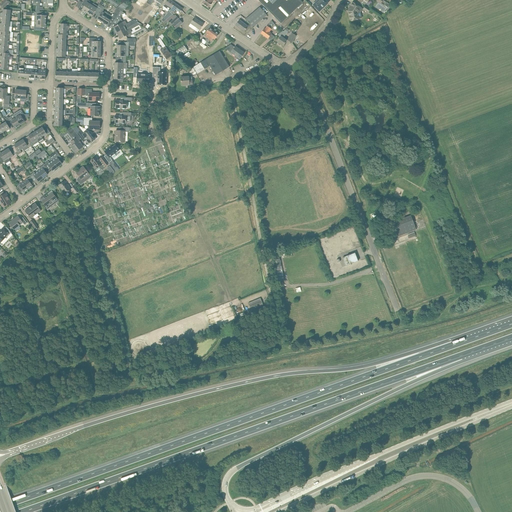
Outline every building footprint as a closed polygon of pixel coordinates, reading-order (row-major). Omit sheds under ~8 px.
[(84,6),(82,10),(85,12),(85,11),(87,13),(92,5),(89,4),(90,2),(88,0),(87,0),(84,0),(82,4),(84,6)] [(166,15),(164,17),(161,20),(164,22),(166,20),(173,14),(171,13),(170,11),(175,3),(170,0),(167,0),(163,6),(169,10),(167,12),(168,12),(166,15)] [(300,0),(258,0),(281,23),(303,2),(300,0)] [(318,0),(313,6),(319,12),(328,3),(324,0),(318,0)] [(92,5),(87,13),(89,14),(92,16),(94,12),(97,14),(100,8),(93,3),(92,5)] [(183,9),(175,3),(170,11),(171,13),(173,15),(176,10),(180,13),(181,12),(181,11),(183,9)] [(361,8),(357,5),(353,3),(348,11),(350,20),(358,18),(357,12),(358,11),(359,12),(361,8)] [(100,15),(97,20),(102,23),(108,13),(103,10),(105,8),(102,6),(100,8),(97,14),(100,15)] [(260,7),(246,19),(249,23),(251,25),(252,27),(253,27),(267,15),(260,7)] [(45,21),(45,19),(46,19),(46,15),(41,15),(41,12),(36,12),(34,12),(34,21),(45,21)] [(108,13),(102,23),(107,26),(108,24),(111,26),(114,20),(118,14),(115,12),(112,16),(110,15),(108,13)] [(167,22),(168,21),(171,25),(178,19),(175,15),(174,16),(173,14),(170,17),(166,20),(167,22)] [(137,22),(134,20),(126,24),(125,21),(123,22),(120,17),(117,22),(119,24),(113,27),(116,33),(125,28),(135,23),(137,22)] [(190,23),(195,26),(196,27),(194,30),(198,32),(199,29),(200,30),(203,24),(194,18),(190,23)] [(173,25),(175,29),(182,23),(179,20),(173,25)] [(244,31),(247,33),(253,28),(253,27),(252,27),(251,25),(250,26),(248,25),(248,26),(239,20),(235,26),(244,32),(244,31)] [(45,21),(34,21),(34,30),(40,30),(41,27),(46,27),(46,24),(45,24),(45,21)] [(264,29),(261,33),(268,38),(271,34),(269,32),(271,29),(274,24),(271,21),(265,30),(264,29)] [(125,28),(116,33),(120,39),(131,33),(129,30),(127,31),(125,28)] [(201,42),(204,44),(205,44),(214,31),(209,28),(206,32),(205,33),(207,34),(205,37),(207,38),(205,40),(203,39),(201,42)] [(283,31),(282,32),(278,35),(280,36),(277,42),(283,46),(287,41),(283,38),(289,30),(286,28),(285,30),(285,29),(284,31),(283,31)] [(213,39),(215,40),(218,34),(214,31),(205,44),(208,46),(209,43),(208,43),(210,40),(212,41),(213,39)] [(287,40),(291,43),(296,36),(292,33),(287,40)] [(158,37),(155,39),(162,47),(160,49),(167,58),(171,54),(158,37)] [(89,38),(89,47),(101,47),(101,41),(96,41),(96,38),(89,38)] [(117,45),(117,51),(129,51),(129,42),(127,42),(126,42),(124,42),(124,45),(117,45)] [(174,51),(178,58),(187,51),(183,45),(174,51)] [(235,47),(231,53),(240,59),(244,53),(235,47)] [(118,56),(118,60),(126,60),(126,56),(128,57),(129,51),(117,51),(117,56),(118,56)] [(213,55),(223,71),(229,67),(220,51),(213,55)] [(210,66),(215,75),(223,71),(213,55),(193,67),(197,74),(210,66)] [(115,63),(114,68),(123,68),(127,68),(127,63),(126,63),(126,60),(118,60),(118,63),(115,63)] [(134,67),(134,77),(137,78),(136,83),(149,83),(149,74),(137,74),(137,68),(134,67)] [(153,67),(152,77),(158,78),(157,85),(166,85),(167,73),(160,72),(160,67),(153,67)] [(117,83),(123,83),(123,74),(114,74),(114,79),(117,79),(117,83)] [(189,77),(186,77),(181,77),(181,86),(189,85),(192,84),(192,79),(192,77),(189,77)] [(3,110),(9,107),(9,104),(10,96),(7,96),(7,89),(0,88),(0,98),(4,99),(3,110)] [(78,95),(77,95),(77,102),(81,103),(81,95),(89,95),(89,100),(94,100),(99,101),(99,93),(92,93),(92,89),(78,89),(78,94),(78,95)] [(18,98),(20,99),(21,90),(15,90),(15,93),(12,93),(12,98),(11,99),(17,100),(18,98)] [(22,101),(25,102),(25,100),(29,101),(29,95),(26,94),(26,91),(21,90),(20,99),(23,99),(22,101)] [(115,108),(120,108),(127,108),(127,101),(132,101),(132,98),(125,97),(125,101),(116,100),(115,108)] [(90,116),(94,116),(99,116),(99,111),(100,111),(100,106),(97,106),(98,103),(93,103),(88,103),(87,107),(90,107),(90,116)] [(21,110),(13,114),(15,117),(20,125),(25,122),(21,116),(24,115),(22,111),(21,110)] [(134,115),(134,113),(131,113),(125,112),(124,116),(115,115),(115,123),(120,123),(126,123),(126,116),(131,116),(131,115),(134,115)] [(6,120),(9,124),(12,123),(15,128),(20,125),(15,117),(13,115),(9,118),(8,116),(5,118),(6,120)] [(84,118),(84,125),(90,125),(90,129),(94,129),(94,130),(94,131),(98,131),(98,129),(99,129),(99,122),(92,121),(92,118),(87,118),(84,118)] [(6,122),(1,125),(5,131),(6,130),(7,131),(10,129),(6,122)] [(45,126),(38,130),(42,136),(42,137),(47,134),(50,132),(45,126)] [(71,126),(67,130),(72,136),(73,135),(76,138),(73,140),(70,142),(73,145),(71,147),(73,150),(75,153),(77,151),(83,147),(78,141),(81,139),(77,134),(76,132),(71,126)] [(126,127),(124,127),(119,127),(119,131),(116,131),(115,142),(124,142),(125,131),(129,131),(130,131),(131,127),(126,127)] [(38,130),(33,133),(37,139),(39,142),(43,139),(42,137),(42,136),(38,130)] [(80,132),(77,134),(81,139),(83,141),(86,139),(89,143),(95,139),(94,138),(95,138),(93,135),(92,136),(90,133),(89,134),(87,131),(83,135),(80,132)] [(29,137),(26,138),(32,146),(39,142),(37,139),(33,133),(28,136),(29,137)] [(23,139),(19,142),(24,151),(32,146),(26,138),(24,140),(23,139)] [(14,146),(12,147),(15,153),(17,155),(18,155),(19,154),(20,153),(20,154),(22,153),(20,150),(23,148),(24,151),(19,142),(14,145),(14,146)] [(107,160),(109,163),(110,165),(109,163),(111,161),(112,160),(110,157),(112,156),(113,158),(114,158),(116,157),(116,156),(114,154),(119,150),(118,149),(118,148),(117,148),(115,145),(112,147),(111,146),(104,151),(107,154),(104,156),(107,160)] [(9,148),(4,151),(9,159),(14,156),(13,154),(15,153),(12,147),(9,149),(9,148)] [(0,161),(2,164),(4,162),(5,163),(10,160),(9,159),(4,151),(0,153),(0,161)] [(57,167),(62,164),(60,162),(63,160),(58,154),(51,159),(52,161),(57,167)] [(95,169),(97,172),(102,169),(104,167),(108,164),(102,157),(100,159),(100,160),(99,161),(96,157),(91,161),(96,168),(95,169)] [(48,161),(44,164),(49,171),(51,169),(52,171),(57,167),(52,161),(50,163),(48,161)] [(111,161),(109,163),(110,165),(116,172),(118,170),(111,161)] [(44,164),(37,170),(43,178),(48,175),(46,172),(49,171),(44,164)] [(89,174),(86,171),(83,167),(79,170),(80,171),(76,173),(80,178),(77,180),(81,185),(85,182),(88,179),(91,177),(89,174)] [(30,175),(31,178),(34,182),(36,180),(38,182),(43,178),(37,170),(38,172),(35,174),(34,172),(30,175)] [(30,177),(23,182),(29,189),(33,186),(32,184),(34,183),(31,179),(30,177)] [(58,185),(61,189),(65,194),(71,189),(64,181),(58,185)] [(17,187),(21,193),(23,191),(24,192),(29,189),(23,182),(17,187)] [(46,207),(47,209),(58,200),(56,197),(53,194),(54,193),(52,190),(47,194),(49,196),(46,199),(44,197),(45,196),(40,199),(43,203),(46,207)] [(0,201),(4,207),(11,203),(5,193),(5,194),(3,191),(0,193),(0,201)] [(25,211),(30,219),(41,210),(38,207),(35,203),(25,211)] [(411,215),(396,221),(392,223),(397,237),(416,230),(411,215)] [(9,223),(14,229),(23,222),(24,225),(27,223),(23,217),(20,219),(18,216),(9,223)] [(30,222),(36,230),(39,228),(33,220),(30,222)] [(9,233),(7,231),(3,228),(0,231),(0,243),(6,237),(9,233)] [(355,253),(343,257),(346,266),(358,261),(355,253)] [(280,259),(279,257),(276,257),(272,258),(274,268),(281,266),(280,259)] [(248,303),(252,313),(264,309),(260,298),(248,303)]
